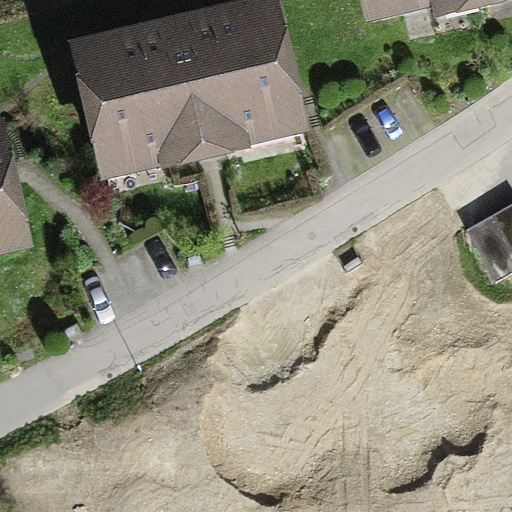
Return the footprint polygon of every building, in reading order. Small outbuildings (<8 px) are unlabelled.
[(370,0),(374,16),(441,0),(370,0)] [(296,119),(270,12),(187,28),(181,23),(164,27),(162,35),(79,56),(106,163),(296,119)] [(0,250),(22,245),(0,149),(0,250)] [(511,274),(511,205),(467,231),(496,283),(511,274)] [(511,511),(511,352),(377,367),(392,511),(511,511)] [(231,511),(225,448),(26,469),(30,511),(231,511)]
